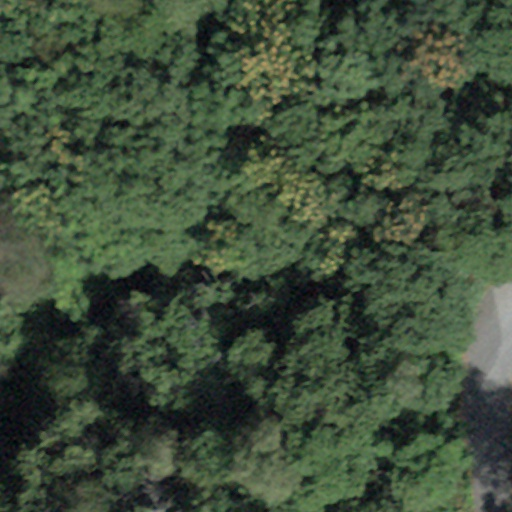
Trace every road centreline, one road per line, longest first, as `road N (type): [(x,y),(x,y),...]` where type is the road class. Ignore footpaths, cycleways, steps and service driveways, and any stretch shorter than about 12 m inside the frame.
road 1 (unclassified): [(511,331),(495,350),(482,406),(494,511)]
road 2 (track): [(441,0),(499,58),(511,97)]
